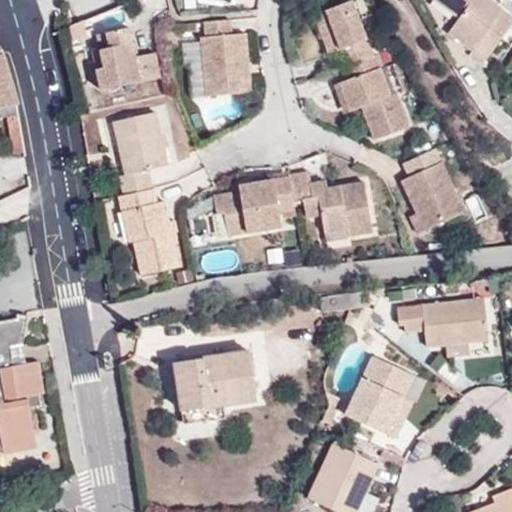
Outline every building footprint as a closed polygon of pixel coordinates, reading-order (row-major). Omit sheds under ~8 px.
[(435,0),(459,17),(444,35),(464,50),(459,57),(478,71),(506,33),(487,19),(498,3),(493,0),(435,0)] [(345,67),(373,56),(353,1),(315,15),(329,54),(339,50),(345,67)] [(487,19),(506,33),(511,24),(511,13),(498,3),(487,19)] [(231,35),(230,20),(204,22),(206,37),(201,38),(206,97),(250,92),(246,34),(231,35)] [(129,29),(108,32),(111,48),(100,50),(104,68),(97,70),(101,90),(160,77),(155,53),(135,57),(129,29)] [(111,48),(108,32),(97,34),(100,50),(111,48)] [(104,68),(100,50),(93,52),(97,70),(104,68)] [(345,67),(344,67),(348,80),(340,84),(351,113),(363,108),(375,141),(409,128),(397,94),(389,97),(380,69),(382,68),(377,54),(373,56),(345,67)] [(0,107),(8,106),(9,116),(7,116),(13,154),(24,152),(16,104),(1,55),(0,55),(0,107)] [(124,196),(153,189),(150,170),(169,167),(160,115),(117,124),(126,175),(121,176),(124,196)] [(405,179),(421,213),(429,230),(468,211),(445,161),(405,179)] [(290,178),(293,202),(304,199),(306,217),(322,214),(325,232),(347,228),(349,236),(373,231),(365,182),(312,191),(309,172),(289,175),(290,178)] [(279,214),(295,213),(293,202),(290,178),(238,186),(240,194),(213,198),(217,218),(224,217),(228,240),(264,233),(262,226),(280,223),(279,214)] [(124,196),(120,197),(135,272),(178,263),(172,232),(163,234),(159,204),(156,205),(153,189),(124,196)] [(429,230),(421,213),(413,216),(421,233),(429,230)] [(224,217),(217,218),(221,241),(228,240),(224,217)] [(281,230),(280,223),(262,226),(264,233),(281,230)] [(489,342),(485,297),(398,305),(399,326),(404,326),(405,334),(425,332),(427,348),(447,347),(447,356),(471,354),(470,344),(489,342)] [(0,321),(0,451),(3,451),(3,455),(24,451),(35,435),(30,411),(43,408),(41,394),(45,393),(39,362),(13,367),(10,345),(22,344),(28,316),(17,314),(17,318),(0,321)] [(176,363),(182,409),(224,403),(258,398),(250,351),(176,363)] [(393,420),(414,375),(373,356),(346,415),(396,438),(402,425),(393,420)] [(423,379),(414,375),(393,420),(402,425),(423,379)] [(330,401),(321,420),(331,425),(339,408),(330,401)] [(224,403),(182,409),(185,424),(227,418),(224,403)] [(37,449),(35,435),(24,451),(37,449)] [(338,511),(357,511),(380,464),(334,443),(309,498),(338,511)] [(511,495),(511,487),(493,495),(495,502),(511,495)] [(511,511),(511,495),(495,502),(468,511),(511,511)]
